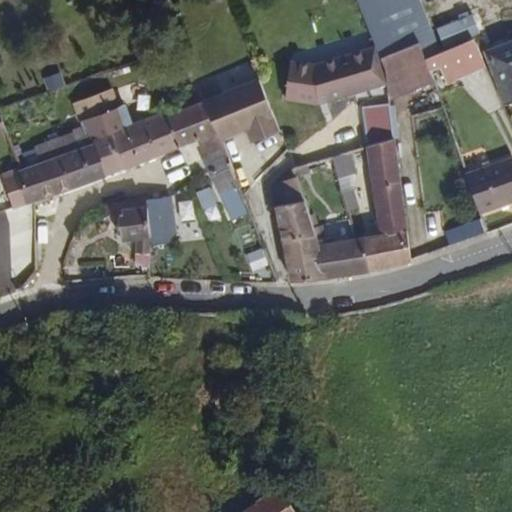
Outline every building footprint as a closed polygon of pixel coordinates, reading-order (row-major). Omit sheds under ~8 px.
[(436,40),(419,0),(356,0),(374,42),(382,63),(422,49),(422,45),(436,40)] [(511,39),(484,50),(503,103),(511,99),(511,39)] [(443,59),(436,40),(422,45),(422,49),(430,64),(443,59)] [(382,63),(374,42),(316,65),(292,60),(286,97),(322,103),(388,77),(382,63)] [(389,80),(430,64),(422,49),(382,63),(388,77),(389,80)] [(444,103),(430,64),(389,80),(395,121),(444,103)] [(273,115),(257,77),(201,100),(216,128),(219,136),(245,126),(249,138),(258,134),(254,122),(273,115)] [(106,89),(73,101),(79,117),(112,105),(106,89)] [(137,121),(130,100),(123,103),(130,123),(137,121)] [(216,128),(201,100),(165,114),(177,144),(197,136),(216,128)] [(124,164),(112,131),(130,123),(123,103),(85,118),(94,142),(106,171),(124,164)] [(124,164),(177,144),(165,114),(164,111),(137,121),(130,123),(112,131),(124,164)] [(278,128),(273,115),(254,122),(258,134),(249,138),(250,140),(278,128)] [(392,137),(389,123),(362,130),(365,143),(392,137)] [(219,136),(216,128),(197,136),(207,154),(224,148),(219,136)] [(405,227),(392,137),(365,143),(380,231),(405,227)] [(27,201),(106,171),(94,142),(17,172),(27,201)] [(249,210),(224,148),(207,154),(203,156),(208,169),(230,216),(249,210)] [(511,199),(511,158),(511,157),(465,174),(478,212),(511,199)] [(17,172),(16,168),(1,174),(13,207),(27,201),(17,172)] [(313,225),(296,174),(271,183),(281,232),(313,225)] [(356,205),(352,188),(339,192),(344,208),(356,205)] [(149,205),(148,197),(147,192),(106,198),(98,202),(91,206),(85,210),(87,217),(117,211),(149,205)] [(174,241),(169,195),(148,197),(149,205),(152,235),(151,243),(174,241)] [(152,235),(149,205),(117,211),(121,236),(136,234),(138,252),(151,250),(151,243),(152,235)] [(445,230),(449,244),(483,233),(479,220),(445,230)] [(317,237),(313,225),(281,232),(291,278),(299,277),(324,274),(317,237)] [(411,257),(405,227),(380,231),(363,234),(370,268),(386,264),(411,257)] [(370,268),(363,234),(352,235),(317,237),(324,274),(370,268)] [(292,511),(278,492),(248,511),(292,511)]
